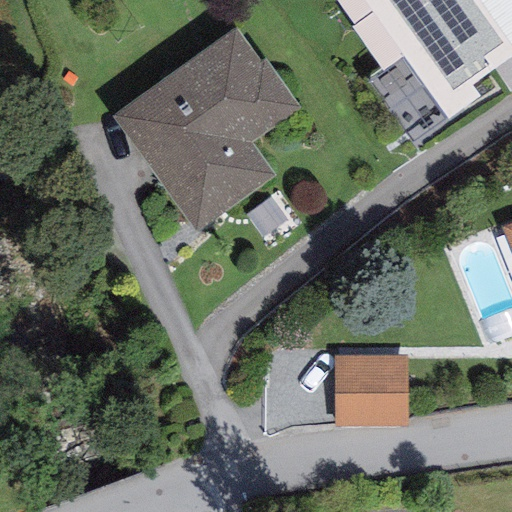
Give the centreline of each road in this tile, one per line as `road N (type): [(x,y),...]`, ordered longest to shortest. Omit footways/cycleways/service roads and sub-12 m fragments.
road 1 (residential): [(125,511),(235,472),(511,432)]
road 2 (unknown): [(195,368),(100,156)]
